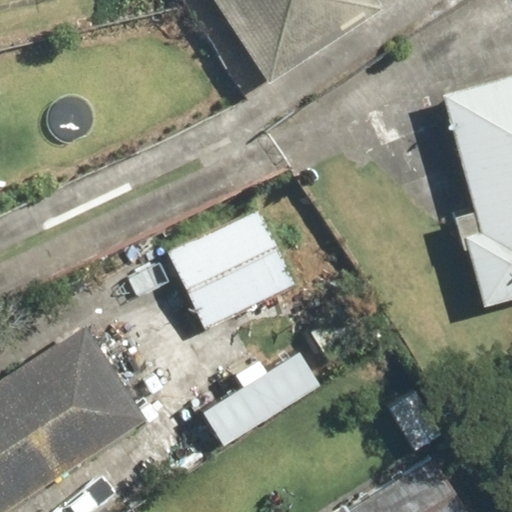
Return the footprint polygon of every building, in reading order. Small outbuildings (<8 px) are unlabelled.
[(385,2),(383,0),(218,0),(271,78),(385,2)] [(511,70),(431,93),(487,293),(511,285),(511,70)] [(262,204),(167,244),(199,320),(294,280),(262,204)] [(387,330),(362,294),(306,333),(332,369),(387,330)] [(85,318),(0,371),(0,504),(146,414),(85,318)] [(419,381),(381,407),(408,447),(447,421),(419,381)] [(485,511),(448,447),(332,511),(485,511)]
